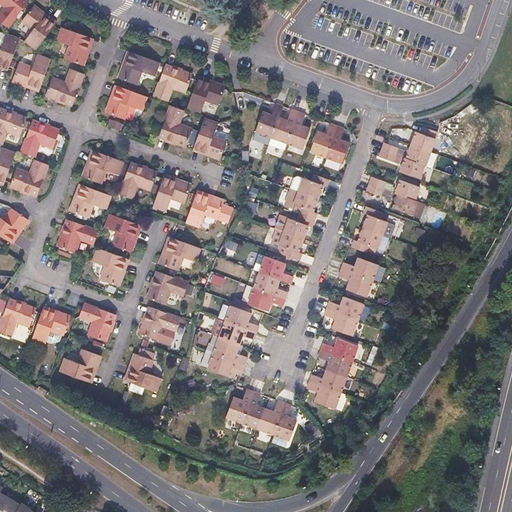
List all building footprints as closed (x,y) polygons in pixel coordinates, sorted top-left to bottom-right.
[(0,0),(0,2),(6,7),(0,15),(0,20),(8,27),(28,3),(30,1),(28,0),(0,0)] [(33,7),(22,21),(34,30),(26,40),(37,50),(55,25),(57,23),(35,5),(33,7)] [(62,29),(58,41),(71,45),(66,58),(82,65),(84,65),(93,38),(63,27),(62,29)] [(0,45),(0,66),(9,69),(10,66),(21,38),(7,33),(3,46),(0,45)] [(161,62),(130,51),(120,78),(123,79),(138,85),(143,71),(156,76),(160,64),(161,62)] [(20,63),(18,69),(14,80),(40,91),(42,86),(52,59),(38,53),(34,67),(20,63)] [(167,64),(166,66),(155,96),(169,101),(173,88),(187,93),(192,77),(193,74),(167,64)] [(53,78),(49,89),(47,96),(73,105),(85,73),(79,71),(72,69),(67,83),(53,78)] [(200,76),(199,80),(188,108),(202,113),(207,100),(220,104),(226,88),(226,86),(200,76)] [(120,86),(117,85),(107,112),(113,114),(126,119),(130,105),(144,110),(149,96),(120,86)] [(270,115),(262,112),(254,132),(270,138),(277,118),(282,107),(274,104),(270,115)] [(172,105),(162,132),(160,137),(187,147),(189,143),(194,128),(181,123),(185,109),(172,105)] [(1,108),(0,111),(0,110),(0,143),(3,145),(8,131),(21,136),(27,121),(28,118),(1,108)] [(286,121),(277,118),(270,138),(286,143),(297,113),(290,110),(286,121)] [(304,115),(297,113),(286,143),(302,149),(309,129),(300,126),(304,115)] [(219,122),(206,117),(195,145),(194,149),(221,159),(223,155),(228,141),(214,136),(219,122)] [(124,123),(111,119),(109,126),(121,131),(124,123)] [(34,120),(33,123),(22,152),(36,157),(41,143),(55,148),(60,133),(60,131),(34,120)] [(325,135),(316,132),(309,152),(325,157),(337,127),(329,124),(325,135)] [(344,129),(337,127),(325,157),(342,163),(349,144),(340,141),(344,129)] [(421,134),(415,132),(410,145),(429,152),(437,131),(424,127),(421,134)] [(270,138),(254,132),(252,140),(268,146),(270,138)] [(387,144),(384,143),(382,150),(395,155),(397,148),(397,147),(387,144)] [(429,152),(410,145),(405,159),(423,165),(424,166),(429,152)] [(0,153),(0,182),(5,184),(6,181),(16,153),(2,147),(0,153)] [(404,150),(397,148),(395,155),(402,158),(404,150)] [(126,161),(93,150),(84,177),(87,178),(102,184),(107,170),(120,175),(125,162),(126,161)] [(395,155),(382,150),(379,158),(392,162),(395,155)] [(429,152),(424,166),(433,169),(438,155),(429,152)] [(404,158),(399,172),(418,178),(423,165),(405,159),(404,158)] [(32,174),(17,169),(12,183),(11,187),(38,196),(50,165),(37,160),(32,174)] [(131,162),(131,164),(120,194),(135,199),(139,185),(152,190),(157,175),(159,172),(131,162)] [(312,182),(302,178),(298,191),(317,198),(322,185),(325,186),(328,179),(319,176),(314,174),(312,182)] [(166,175),(164,178),(154,206),(168,211),(174,198),(186,203),(190,192),(193,184),(166,175)] [(294,178),(290,189),(298,191),(302,178),(296,176),(294,178)] [(372,178),(369,184),(382,189),(391,192),(392,190),(393,187),(391,187),(391,185),(372,178)] [(419,188),(399,181),(395,194),(397,194),(414,201),(419,188)] [(84,185),(81,184),(71,211),(75,212),(90,218),(95,204),(108,209),(112,195),(84,185)] [(369,184),(366,192),(370,193),(378,196),(380,197),(382,189),(369,184)] [(317,198),(298,191),(290,189),(285,203),(285,205),(286,206),(293,209),(294,205),(302,208),(299,215),(313,220),(316,213),(312,212),(317,198)] [(391,192),(382,189),(380,197),(394,202),(397,194),(395,194),(391,192)] [(199,191),(198,194),(187,222),(201,227),(206,213),(219,218),(224,204),(225,200),(199,191)] [(397,194),(394,202),(392,208),(419,218),(424,204),(414,201),(397,194)] [(364,215),(367,216),(363,229),(383,236),(387,223),(378,220),(380,212),(367,207),(364,215)] [(0,218),(0,235),(10,242),(12,244),(29,220),(15,211),(13,208),(4,221),(0,218)] [(111,214),(106,227),(119,232),(114,245),(129,251),(132,252),(142,225),(139,223),(111,214)] [(297,223),(288,220),(283,232),(303,239),(307,227),(311,228),(313,220),(299,215),(297,223)] [(283,232),(288,220),(280,217),(276,229),(283,232)] [(72,220),(68,219),(58,247),(60,247),(77,253),(82,240),(95,244),(100,231),(72,220)] [(283,232),(276,229),(272,243),(287,248),(285,255),(299,260),(302,253),(298,252),(303,239),(283,232)] [(358,243),(354,242),(352,248),(366,253),(368,247),(378,250),(383,236),(363,229),(358,243)] [(174,238),(171,237),(161,264),(163,265),(179,270),(184,256),(198,261),(203,249),(174,238)] [(236,244),(229,241),(227,248),(234,251),(236,244)] [(98,248),(93,261),(107,266),(101,280),(117,286),(119,286),(130,259),(126,258),(98,248)] [(259,272),(264,256),(257,254),(252,269),(259,272)] [(284,263),(264,256),(259,272),(278,279),(291,283),(293,276),(281,272),(284,263)] [(344,262),(341,269),(373,281),(379,265),(359,258),(355,266),(344,262)] [(338,277),(350,281),(346,294),(366,301),(373,281),(341,269),(338,277)] [(161,272),(159,271),(149,298),(156,301),(167,304),(171,291),(186,296),(191,283),(161,272)] [(278,279),(259,272),(253,288),(285,299),(288,292),(275,288),(278,279)] [(247,304),(253,288),(245,285),(239,301),(247,304)] [(285,299),(253,288),(247,304),(264,310),(267,311),(270,302),(283,306),(285,299)] [(329,302),(327,309),(359,320),(366,301),(346,294),(341,306),(329,302)] [(10,299),(10,301),(0,328),(0,331),(13,336),(18,323),(31,327),(37,310),(37,309),(10,299)] [(117,315),(86,303),(80,317),(94,322),(89,336),(105,341),(107,342),(117,315)] [(44,307),(43,312),(33,340),(47,345),(52,330),(70,337),(77,319),(44,307)] [(153,308),(151,307),(141,333),(148,336),(159,340),(172,345),(177,332),(182,319),(153,308)] [(250,313),(236,308),(231,324),(256,333),(259,326),(247,321),(250,313)] [(324,316),(336,320),(333,328),(353,336),(359,320),(327,309),(324,316)] [(225,339),(231,324),(223,321),(217,337),(225,339)] [(256,333),(231,324),(225,339),(239,345),(242,335),(254,340),(256,333)] [(239,345),(225,339),(219,355),(245,364),(247,357),(236,353),(239,345)] [(335,347),(324,343),(321,351),(353,362),(359,346),(338,339),(335,347)] [(79,363),(66,358),(61,371),(88,382),(92,383),(102,356),(100,356),(84,350),(79,363)] [(319,357),(330,361),(326,370),(348,378),(353,362),(321,351),(319,357)] [(141,355),(137,354),(127,381),(130,382),(158,393),(163,379),(150,374),(155,360),(141,355)] [(245,364),(219,355),(213,371),(227,376),(231,367),(242,371),(245,364)] [(312,375),(310,382),(342,394),(348,378),(326,370),(323,379),(312,375)] [(307,389),(318,393),(315,402),(336,409),(342,394),(310,382),(307,389)] [(242,402),(233,399),(225,420),(241,425),(253,392),(246,389),(242,402)] [(260,395),(253,392),(241,425),(257,431),(264,410),(256,407),(260,395)] [(273,413),(264,410),(257,431),(272,437),(284,403),(277,401),(273,413)] [(292,406),(284,403),(272,437),(289,442),(296,422),(287,419),(292,406)] [(0,511),(31,511),(22,505),(21,507),(10,500),(0,493),(0,492),(2,489),(0,487),(0,511)]
